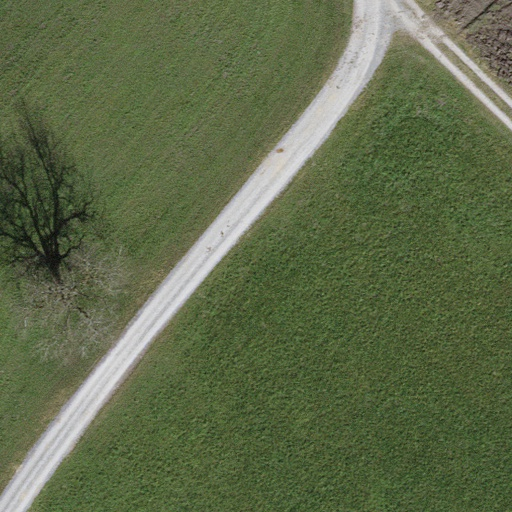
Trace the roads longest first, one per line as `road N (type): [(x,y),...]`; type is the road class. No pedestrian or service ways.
road 1 (track): [(387,0),(332,101),(80,403),(7,511)]
road 2 (track): [(396,0),(511,115)]
